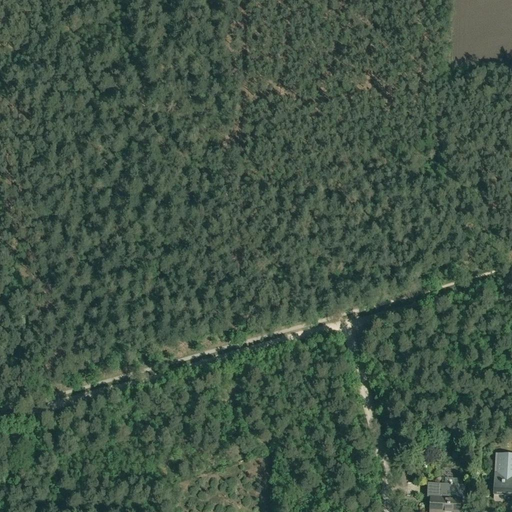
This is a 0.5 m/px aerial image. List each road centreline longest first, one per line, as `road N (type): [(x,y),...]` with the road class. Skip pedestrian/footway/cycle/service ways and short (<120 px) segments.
road 1 (track): [(346,322),(0,419)]
road 2 (unclassified): [(386,511),(346,322)]
road 3 (track): [(511,277),(346,322)]
